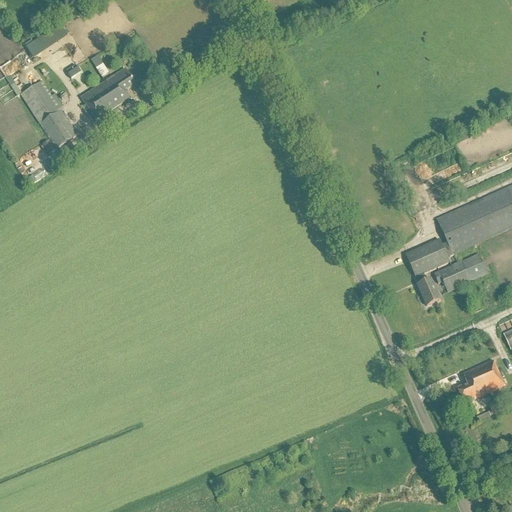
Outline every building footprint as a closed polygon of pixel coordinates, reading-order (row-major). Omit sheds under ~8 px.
[(60,27),(34,44),(41,54),(67,37),(60,27)] [(98,57),(91,61),(96,70),(103,65),(98,57)] [(71,81),(81,75),(78,70),(68,76),(71,81)] [(135,86),(125,71),(81,100),(96,122),(130,100),(124,93),(135,86)] [(42,83),(21,97),(57,152),(77,138),(42,83)] [(49,142),(43,146),(49,156),(55,152),(49,142)] [(56,160),(47,166),(52,173),(61,167),(56,160)] [(453,256),(511,229),(511,187),(436,221),(447,244),(441,247),(439,242),(405,257),(416,279),(418,279),(421,285),(417,287),(426,308),(440,302),(431,282),(427,284),(423,276),(449,264),(447,260),(454,257),(453,256)] [(487,276),(478,256),(458,265),(451,268),(434,276),(438,286),(443,284),(447,295),(461,289),(471,284),(470,283),(487,276)] [(467,386),(457,390),(463,405),(474,400),(474,402),(504,388),(493,363),(462,377),(467,386)] [(493,404),(488,406),(491,413),(493,417),(498,415),(493,404)]
